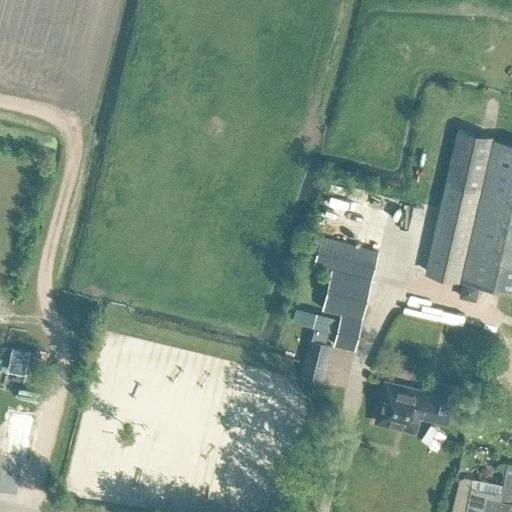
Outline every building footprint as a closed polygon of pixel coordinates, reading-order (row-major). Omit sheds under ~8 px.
[(511,140),(493,136),(456,128),(424,269),(511,289),(511,140)] [(387,143),(389,132),(368,129),(366,140),(387,143)] [(358,187),(342,207),(356,218),(372,198),(358,187)] [(420,253),(427,225),(416,222),(408,250),(420,253)] [(320,235),(313,262),(331,266),(321,306),(340,311),(332,342),(353,347),(370,277),(377,249),(320,235)] [(296,305),(293,319),(332,329),(336,315),(296,305)] [(323,378),(331,342),(308,337),(300,372),(323,378)] [(446,420),(454,387),(431,381),(429,392),(386,381),(385,386),(382,388),(381,392),(383,394),(380,407),(377,408),(376,412),(378,415),(377,420),(380,421),(382,423),(390,425),(393,423),(413,428),(417,413),(446,420)] [(20,411),(7,411),(6,442),(19,442),(20,411)] [(500,492),(499,499),(510,501),(511,490),(511,462),(506,461),(500,492)] [(470,485),(464,511),(510,511),(511,504),(511,501),(510,501),(499,499),(500,492),(470,485)]
